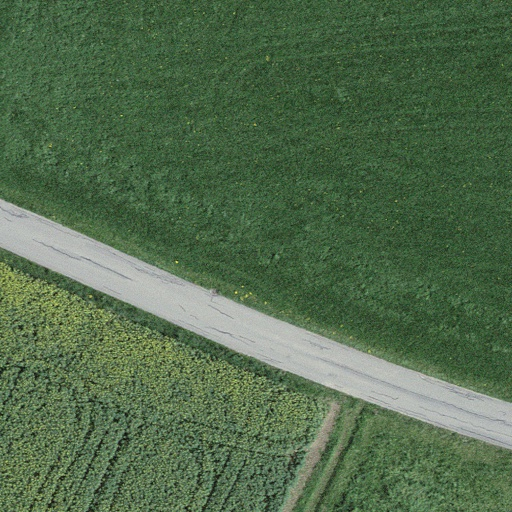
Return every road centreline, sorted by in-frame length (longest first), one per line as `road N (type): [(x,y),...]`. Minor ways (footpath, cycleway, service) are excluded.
road 1 (unclassified): [(0,225),(358,376),(511,426)]
road 2 (track): [(289,511),(358,376)]
